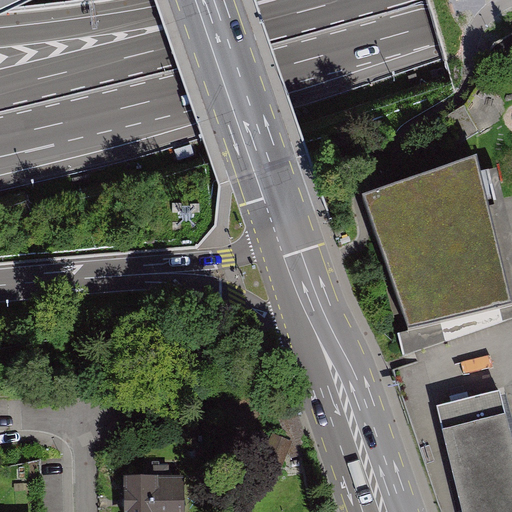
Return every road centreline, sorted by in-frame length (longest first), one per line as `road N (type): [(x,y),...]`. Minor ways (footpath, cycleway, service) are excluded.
road 1 (motorway): [(0,137),(511,3)]
road 2 (motorway): [(352,0),(0,88)]
road 3 (motorway): [(0,295),(158,284),(220,291),(328,362)]
road 4 (motorway): [(0,279),(227,258),(251,247),(274,212)]
road 5 (secondary): [(202,0),(274,212)]
road 6 (motorway): [(211,0),(0,37)]
road 7 (secondary): [(274,212),(328,362)]
road 8 (secondary): [(328,362),(383,511)]
